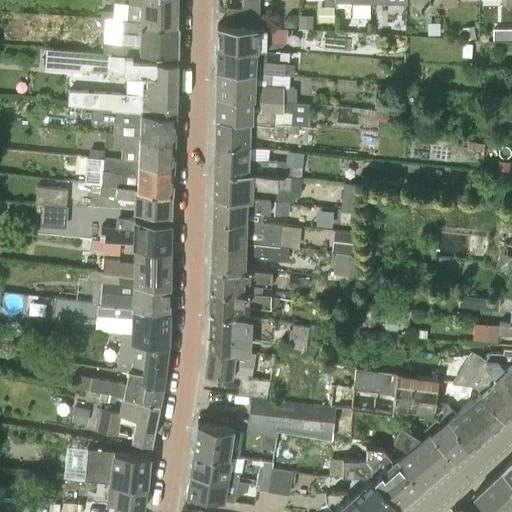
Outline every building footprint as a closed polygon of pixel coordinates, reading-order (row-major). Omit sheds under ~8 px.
[(129,0),(129,2),(127,2),(127,18),(126,22),(129,22),(140,23),(176,24),(176,0),(129,0)] [(259,26),(259,0),(246,0),(246,12),(226,11),(226,25),(259,26)] [(299,5),(299,27),(316,28),(316,5),(299,5)] [(297,27),(297,14),(289,14),(284,19),(283,27),(297,27)] [(132,60),(177,62),(178,24),(176,24),(140,23),(129,22),(126,22),(121,21),(121,32),(134,33),(133,36),(106,34),(105,53),(45,48),(45,49),(102,55),(107,55),(132,56),(132,60)] [(439,34),(439,22),(427,22),(427,34),(439,34)] [(226,25),(217,24),(217,46),(255,49),(266,49),(267,26),(259,26),(226,25)] [(463,27),(464,39),(475,37),(474,25),(463,27)] [(511,25),(500,27),(501,39),(511,38),(511,25)] [(471,57),(471,42),(462,42),(462,57),(471,57)] [(255,49),(217,46),(216,68),(254,71),(254,70),(286,73),(287,52),(255,49)] [(67,104),(79,105),(97,107),(97,109),(111,110),(127,111),(175,113),(177,62),(132,60),(132,56),(107,55),(102,55),(45,49),(44,69),(108,74),(127,75),(126,93),(68,89),(67,104)] [(388,72),(389,66),(386,62),(380,62),(376,65),(376,71),(379,75),(384,75),(388,72)] [(283,100),(296,101),(296,88),(290,87),(290,75),(294,76),(294,74),(286,73),(254,70),(254,71),(216,68),(216,93),(283,100)] [(386,84),(368,83),(367,91),(386,93),(386,84)] [(296,112),(296,101),(283,100),(216,93),(215,115),(251,118),(251,119),(280,122),(291,124),(292,112),(296,112)] [(389,102),(377,101),(376,109),(389,110),(389,102)] [(140,136),(174,139),(175,113),(127,111),(111,110),(97,109),(97,111),(96,119),(114,121),(114,133),(99,132),(99,134),(113,135),(140,136)] [(251,118),(215,115),(215,143),(250,146),(250,135),(285,138),(286,132),(298,133),(299,125),(291,124),(280,122),(251,119),(251,118)] [(379,119),(378,133),(385,133),(387,120),(379,119)] [(140,136),(113,135),(99,134),(99,138),(104,138),(103,146),(121,148),(121,150),(119,159),(119,161),(139,161),(173,165),(174,139),(140,136)] [(484,143),(468,141),(467,149),(483,150),(484,143)] [(214,167),(286,175),(291,176),(301,177),(302,166),(286,165),(286,162),(269,160),(269,148),(250,146),(215,143),(214,167)] [(102,158),(103,158),(103,149),(89,148),(89,151),(89,158),(102,159),(102,158)] [(139,161),(119,161),(119,159),(103,158),(102,158),(102,159),(100,184),(111,185),(137,188),(172,192),(173,165),(139,161)] [(510,172),(511,161),(497,159),(496,171),(510,172)] [(82,179),(95,179),(96,160),(93,160),(93,162),(83,162),(82,179)] [(291,176),(286,175),(214,167),(213,188),(213,194),(252,198),(253,181),(257,181),(257,186),(291,189),(291,176)] [(481,173),(470,173),(469,182),(480,183),(481,173)] [(134,198),(133,211),(170,215),(172,192),(137,188),(111,185),(100,184),(99,194),(102,195),(134,198)] [(41,202),(65,206),(67,187),(36,185),(35,202),(41,202)] [(252,198),(213,194),(213,215),(246,219),(247,219),(248,211),(269,214),(270,200),(252,198)] [(274,213),(288,214),(289,201),(275,200),(274,213)] [(65,206),(41,202),(40,223),(64,225),(65,206)] [(503,292),(511,295),(511,208),(509,231),(511,231),(511,243),(505,241),(494,269),(509,275),(503,292)] [(283,223),(247,219),(246,219),(213,215),(212,237),(247,241),(247,233),(282,238),(283,223)] [(135,247),(170,248),(171,222),(132,221),(132,228),(101,226),(101,232),(105,232),(104,241),(120,240),(132,241),(135,241),(135,247)] [(211,264),(246,268),(246,255),(287,259),(289,246),(247,241),(212,237),(211,264)] [(120,240),(104,241),(87,240),(87,248),(103,250),(103,253),(119,254),(120,240)] [(134,279),(170,283),(170,248),(135,247),(135,241),(132,241),(132,261),(119,261),(119,258),(103,257),(102,271),(117,272),(134,274),(134,279)] [(426,261),(398,258),(396,284),(424,286),(426,261)] [(211,264),(210,287),(244,290),(262,293),(263,285),(272,286),(272,271),(246,268),(211,264)] [(379,266),(366,265),(365,274),(378,275),(379,266)] [(91,302),(100,303),(101,302),(108,302),(169,308),(170,283),(134,279),(134,274),(117,272),(102,271),(87,270),(87,280),(93,281),(91,301),(91,302)] [(309,277),(290,276),(289,285),(309,286),(309,277)] [(278,309),(279,298),(272,296),(272,294),(262,293),(244,290),(210,287),(209,310),(243,314),(243,313),(244,305),(271,308),(278,309)] [(459,293),(458,305),(498,309),(499,297),(459,293)] [(101,302),(100,303),(91,302),(91,301),(70,298),(68,310),(95,314),(131,317),(131,332),(131,333),(133,333),(148,335),(168,338),(169,308),(108,302),(101,302)] [(243,313),(243,314),(209,310),(208,344),(235,349),(245,350),(246,350),(246,349),(250,349),(251,339),(251,333),(270,336),(270,322),(252,319),(252,314),(243,313)] [(386,316),(385,328),(397,329),(398,317),(386,316)] [(511,323),(510,323),(510,322),(499,322),(498,334),(511,335),(511,323)] [(293,323),(289,347),(306,349),(310,326),(293,323)] [(416,336),(426,337),(427,329),(416,328),(416,336)] [(0,329),(0,348),(10,350),(12,331),(0,329)] [(148,335),(133,333),(131,333),(131,332),(102,329),(101,337),(120,340),(115,368),(127,370),(128,369),(164,374),(168,338),(148,335)] [(245,350),(235,349),(208,344),(204,372),(240,376),(238,393),(251,395),(267,396),(270,383),(270,380),(252,378),(255,352),(246,350),(245,350)] [(511,359),(511,348),(504,348),(503,353),(487,352),(486,359),(487,359),(511,359)] [(482,389),(505,416),(511,409),(511,359),(487,359),(486,359),(474,351),(462,368),(474,377),(483,365),(492,375),(479,386),(482,389)] [(437,396),(444,397),(447,379),(397,372),(355,366),(353,385),(351,407),(393,413),(393,409),(434,414),(437,396)] [(110,393),(122,396),(122,395),(159,402),(163,382),(164,374),(128,369),(127,370),(125,382),(91,376),(89,389),(100,391),(110,393)] [(505,416),(482,389),(447,419),(470,445),(505,416)] [(108,401),(110,393),(100,391),(99,399),(108,401)] [(121,413),(135,417),(132,437),(151,441),(159,402),(122,395),(122,396),(118,412),(121,413)] [(251,395),(248,420),(277,424),(276,428),(332,438),(336,405),(313,403),(276,398),(267,396),(251,395)] [(86,423),(89,409),(74,406),(71,420),(86,423)] [(121,413),(118,412),(98,407),(94,428),(118,434),(121,413)] [(447,419),(446,418),(445,419),(436,418),(421,430),(425,433),(429,429),(431,431),(454,459),(470,445),(447,419)] [(248,420),(246,431),(263,434),(275,435),(276,428),(277,424),(248,420)] [(228,454),(229,454),(233,427),(197,421),(193,450),(228,455),(228,454)] [(393,438),(406,448),(396,455),(422,485),(454,459),(431,431),(429,429),(425,433),(424,433),(421,436),(400,423),(393,438)] [(65,445),(62,471),(83,474),(85,448),(65,445)] [(329,474),(370,476),(372,474),(398,505),(422,485),(396,455),(392,458),(385,448),(367,445),(366,459),(330,458),(329,474)] [(108,480),(146,484),(150,454),(87,447),(84,477),(108,480)] [(193,450),(189,471),(237,479),(239,470),(230,469),(232,456),(229,456),(229,455),(228,455),(193,450)] [(511,458),(501,468),(511,480),(511,458)] [(267,490),(272,461),(259,460),(255,482),(258,482),(257,488),(267,490)] [(489,511),(509,511),(511,509),(511,480),(501,468),(473,495),(489,511)] [(186,493),(233,501),(237,479),(189,471),(186,493)] [(349,496),(353,492),(370,511),(390,511),(398,505),(372,474),(370,476),(354,490),(345,491),(349,496)] [(108,480),(106,504),(144,508),(146,484),(108,480)] [(370,511),(353,492),(349,496),(339,504),(332,510),(333,511),(334,511),(335,511),(370,511)]
